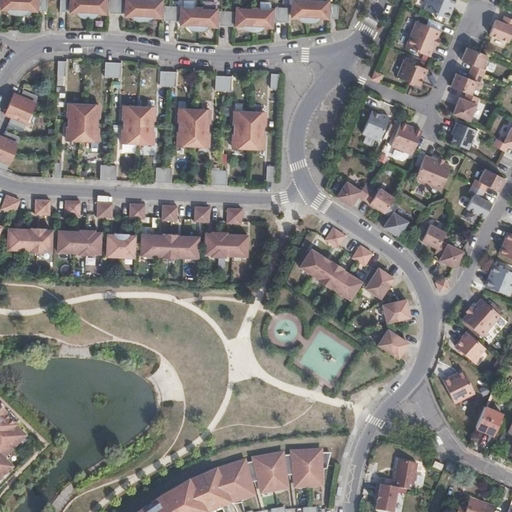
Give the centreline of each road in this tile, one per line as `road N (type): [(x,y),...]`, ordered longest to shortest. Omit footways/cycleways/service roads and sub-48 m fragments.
road 1 (residential): [(344,60),(187,56),(61,41),(26,50)]
road 2 (residential): [(0,180),(25,188),(307,193)]
road 3 (residential): [(335,71),(427,108),(479,18)]
road 4 (residential): [(307,193),(409,261),(429,315)]
road 5 (residential): [(511,189),(459,292),(429,315)]
road 6 (residential): [(414,380),(362,447),(347,511)]
road 7 (residential): [(414,380),(458,457),(511,479)]
road 8 (residential): [(307,193),(297,134),(335,71)]
